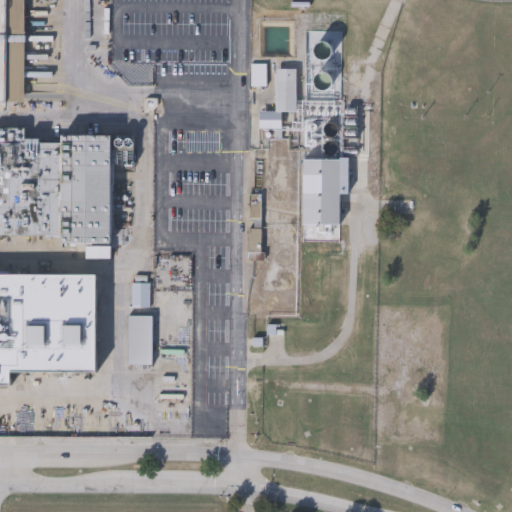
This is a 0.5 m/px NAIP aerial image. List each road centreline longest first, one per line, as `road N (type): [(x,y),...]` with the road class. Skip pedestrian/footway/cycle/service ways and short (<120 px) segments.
road 1 (tertiary): [(454,511),(353,476),(239,455),(88,453)]
road 2 (tertiary): [(0,485),(134,485)]
road 3 (tertiary): [(239,485),(358,511)]
